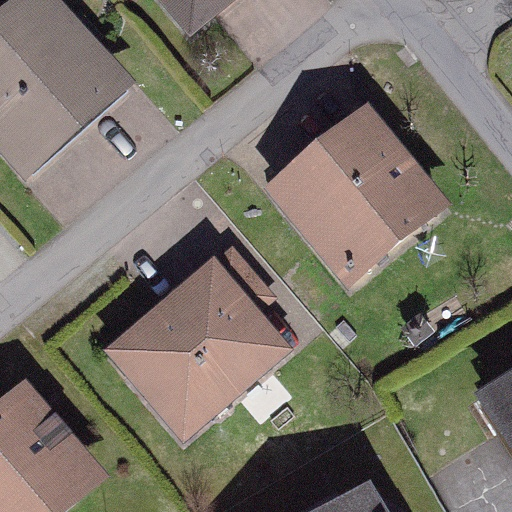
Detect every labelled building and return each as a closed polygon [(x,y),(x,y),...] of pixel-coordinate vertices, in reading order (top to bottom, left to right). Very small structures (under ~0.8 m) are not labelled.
[(30,0),(27,0),(0,22),(0,192),(113,100),(30,0)] [(128,0),(170,54),(238,0),(128,0)] [(356,126),(258,209),(336,300),(434,218),(356,126)] [(226,253),(90,375),(168,461),(276,363),(252,337),(279,312),(226,253)] [(511,383),(476,404),(511,466),(511,383)] [(6,401),(0,406),(0,511),(64,511),(86,493),(6,401)] [(379,511),(374,503),(358,511),(379,511)]
